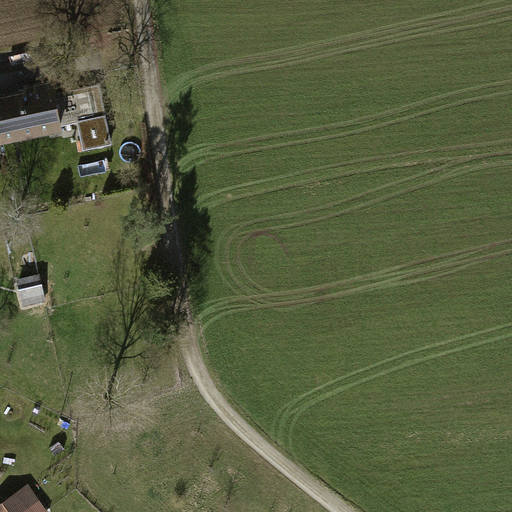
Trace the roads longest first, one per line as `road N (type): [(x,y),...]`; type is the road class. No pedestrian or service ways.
road 1 (track): [(343,511),(215,402),(187,337),(140,0)]
road 2 (track): [(0,86),(146,54)]
